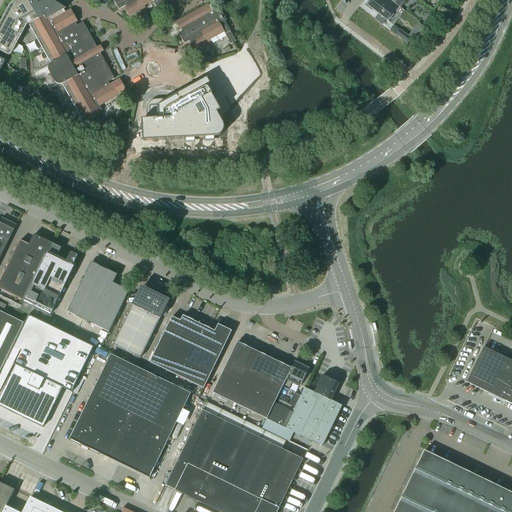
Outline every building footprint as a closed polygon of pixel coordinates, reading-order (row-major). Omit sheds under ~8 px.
[(8,9),(0,23),(0,52),(7,56),(9,56),(11,55),(12,54),(27,26),(29,25),(50,64),(49,67),(48,70),(49,73),(50,74),(49,75),(52,80),(53,80),(54,81),(56,84),(59,85),(62,85),(83,124),(100,115),(99,113),(102,111),(99,107),(118,96),(126,92),(120,80),(112,84),(110,85),(108,83),(114,79),(100,54),(97,48),(83,23),(77,26),(75,23),(77,22),(71,10),(65,13),(64,12),(64,10),(66,9),(52,1),(50,0),(15,0),(16,0),(14,1),(13,2),(12,4),(10,6),(9,7),(8,9)] [(113,0),(116,5),(119,10),(125,7),(127,9),(125,10),(129,17),(142,10),(141,8),(153,1),(160,13),(165,11),(158,0),(113,0)] [(158,0),(165,11),(169,8),(164,0),(158,0)] [(387,0),(385,3),(380,0),(372,0),(367,6),(386,21),(397,7),(388,0),(387,0)] [(388,0),(397,7),(398,6),(400,8),(406,0),(388,0)] [(206,6),(175,23),(179,31),(181,30),(182,32),(178,34),(184,44),(189,42),(190,44),(189,45),(193,53),(208,44),(207,42),(224,33),(231,45),(236,42),(225,22),(226,21),(221,11),(219,12),(215,4),(207,8),(206,6)] [(394,27),(390,31),(396,36),(400,31),(394,27)] [(408,45),(412,40),(400,31),(396,36),(408,45)] [(253,58),(245,61),(248,68),(256,65),(253,58)] [(150,72),(148,77),(147,79),(159,84),(165,78),(165,77),(168,70),(156,65),(153,73),(150,72)] [(233,66),(224,69),(227,76),(235,73),(233,66)] [(147,120),(142,120),(143,142),(215,138),(216,138),(217,138),(218,138),(219,137),(220,137),(220,136),(221,136),(221,135),(222,135),(222,134),(223,134),(223,133),(223,132),(224,132),(224,131),(224,130),(224,129),(224,128),(224,127),(224,126),(223,125),(223,124),(217,114),(221,112),(212,96),(216,94),(207,79),(169,100),(155,100),(154,100),(153,101),(152,101),(151,101),(150,102),(149,102),(149,103),(148,103),(148,104),(147,105),(147,106),(147,107),(146,107),(146,108),(146,109),(146,110),(147,120)] [(111,129),(116,127),(112,120),(107,122),(111,129)] [(94,131),(93,136),(110,141),(111,137),(94,131)] [(0,221),(0,259),(16,226),(1,219),(0,221)] [(0,289),(24,301),(52,244),(34,235),(29,245),(20,241),(0,281),(0,289)] [(67,261),(57,256),(61,249),(52,244),(24,301),(50,315),(75,265),(74,264),(77,258),(77,256),(71,254),(70,254),(67,261)] [(108,333),(124,302),(129,292),(112,284),(116,276),(91,264),(67,313),(108,333)] [(132,306),(113,346),(140,359),(169,301),(162,298),(156,295),(154,294),(154,293),(153,293),(141,288),(132,306)] [(0,371),(1,369),(23,324),(0,312),(0,371)] [(214,332),(183,317),(181,322),(172,317),(149,363),(203,389),(231,332),(219,326),(218,329),(216,328),(214,332)] [(11,374),(0,395),(0,417),(39,436),(58,396),(67,401),(88,355),(23,324),(1,369),(11,374)] [(266,420),(274,405),(282,388),(291,370),(237,343),(212,394),(266,420)] [(511,404),(511,361),(483,347),(466,383),(511,404)] [(149,478),(166,444),(190,394),(110,355),(69,440),(149,478)] [(301,386),(309,370),(294,363),(291,370),(282,388),(288,391),(293,382),(301,386)] [(322,376),(314,393),(331,402),(339,385),(322,376)] [(304,388),(300,397),(294,408),(292,414),(274,405),(266,420),(262,429),(289,442),(293,433),(322,447),(342,407),(331,402),(314,393),(304,388)] [(294,408),(300,397),(294,394),(288,405),(294,408)] [(276,511),(302,460),(202,411),(165,486),(217,511),(276,511)] [(511,511),(511,493),(495,486),(476,476),(424,451),(394,511),(511,511)] [(58,511),(30,498),(23,511),(16,511),(6,507),(14,490),(0,483),(0,511),(58,511)]
